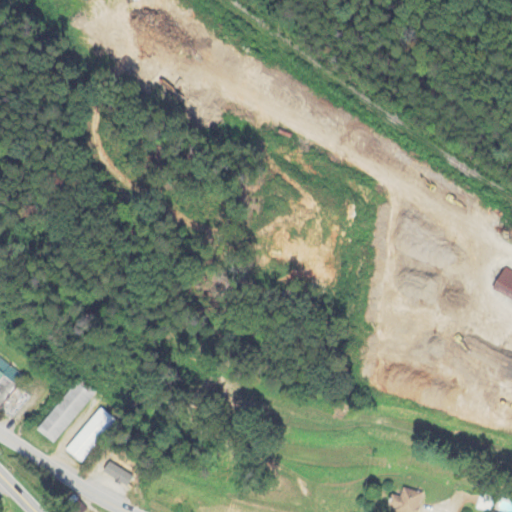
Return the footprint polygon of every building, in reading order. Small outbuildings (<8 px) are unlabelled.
[(505,268),(511,271),(511,297),(494,288),(505,268)] [(0,408),(0,362),(22,380),(0,408)] [(56,443),(39,430),(77,380),(94,394),(56,443)] [(101,408),(116,421),(81,464),(66,451),(101,408)] [(110,463),(133,477),(125,489),(103,475),(110,463)] [(425,494),(419,511),(398,511),(400,509),(391,507),(395,495),(403,497),(405,489),(425,494)]
